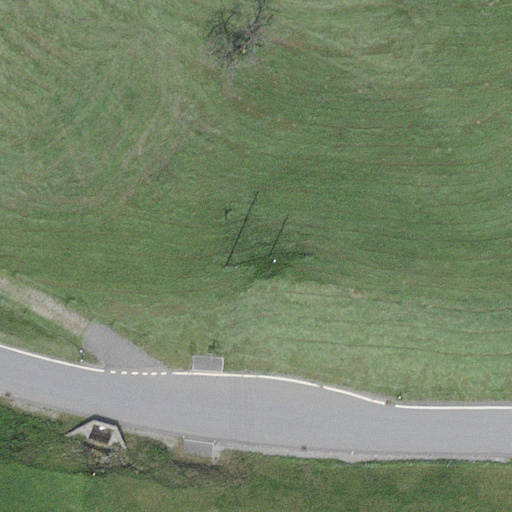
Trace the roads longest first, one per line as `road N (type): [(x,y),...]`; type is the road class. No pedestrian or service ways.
road 1 (tertiary): [(511,432),(262,419),(122,399),(0,368)]
road 2 (track): [(0,280),(73,318),(131,364),(160,404)]
